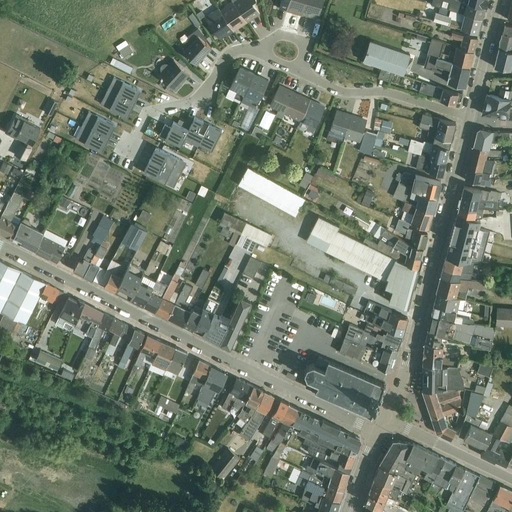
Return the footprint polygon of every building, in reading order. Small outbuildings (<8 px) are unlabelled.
[(233,2),(247,22),(259,14),(252,3),(256,0),(231,0),(232,0),(233,2)] [(287,10),(289,0),(281,0),(279,8),(287,10)] [(289,0),(287,10),(302,15),(306,0),(289,0)] [(306,0),(302,15),(314,18),(315,13),(319,14),(322,0),(306,0)] [(485,8),(457,0),(432,0),(431,5),(441,8),(443,0),(450,2),(448,10),(450,11),(482,19),(485,8)] [(220,11),(233,31),(247,22),(233,2),(220,11)] [(233,31),(220,11),(218,8),(205,17),(219,39),(226,35),(227,36),(233,31)] [(482,19),(450,11),(448,16),(435,13),(433,21),(441,24),(450,26),(478,34),(482,19)] [(192,14),(189,17),(191,19),(190,20),(195,26),(199,23),(192,14)] [(156,21),(159,28),(172,22),(169,15),(156,21)] [(502,33),(511,35),(511,25),(504,24),(502,33)] [(209,46),(205,39),(198,28),(187,36),(190,39),(185,44),(188,47),(183,52),(196,65),(211,48),(209,46)] [(459,48),(474,52),(477,38),(452,32),(450,37),(461,40),(459,48)] [(511,50),(511,35),(502,33),(499,48),(511,50)] [(205,39),(209,46),(214,43),(210,37),(205,39)] [(474,52),(459,48),(456,47),(454,52),(450,51),(449,54),(441,52),(444,42),(431,39),(427,54),(429,54),(429,57),(470,68),(474,52)] [(381,68),(394,72),(403,75),(405,72),(407,73),(412,59),(409,57),(410,55),(381,45),(369,41),(363,62),(381,68)] [(128,45),(119,51),(124,58),(133,52),(128,45)] [(511,50),(499,48),(494,67),(509,70),(511,69),(511,50)] [(427,54),(424,68),(440,72),(441,70),(449,72),(446,82),(465,87),(468,75),(470,68),(429,57),(429,54),(427,54)] [(112,58),(109,64),(129,74),(130,73),(133,68),(112,58)] [(161,71),(157,75),(176,92),(182,85),(180,84),(183,80),(183,81),(189,74),(172,59),(167,64),(166,64),(164,64),(162,64),(160,67),(160,69),(161,71)] [(241,101),(254,74),(239,67),(229,89),(237,93),(234,98),(241,101)] [(394,72),(381,68),(378,78),(386,81),(391,83),(394,72)] [(254,74),(241,101),(240,102),(249,106),(256,109),(256,108),(268,81),(254,74)] [(107,76),(96,103),(124,115),(136,87),(107,76)] [(422,81),(419,92),(440,98),(439,100),(455,104),(458,93),(422,81)] [(284,114),(294,92),(279,86),(270,107),(277,110),(275,116),(281,118),(282,119),(284,114)] [(499,97),(508,99),(510,91),(501,89),(499,97)] [(294,92),(284,114),(299,121),(310,100),(294,92)] [(511,100),(508,99),(499,97),(486,94),(482,111),(483,115),(507,118),(508,110),(509,106),(511,106),(511,100)] [(45,97),(40,110),(47,113),(52,100),(45,97)] [(310,100),(299,121),(298,126),(313,133),(324,109),(320,107),(321,105),(310,100)] [(256,109),(249,106),(240,127),(248,131),(259,109),(256,108),(256,109)] [(83,109),(70,139),(100,151),(112,121),(83,109)] [(224,111),(221,118),(229,121),(232,115),(224,111)] [(335,115),(327,139),(335,142),(336,138),(343,141),(344,138),(351,116),(340,112),(336,111),(335,115)] [(192,144),(206,151),(217,129),(185,112),(180,122),(170,116),(165,125),(160,122),(153,134),(188,152),(192,144)] [(420,122),(453,131),(455,123),(422,114),(420,122)] [(351,116),(344,138),(360,143),(365,125),(366,121),(363,120),(351,116)] [(375,118),(373,130),(377,131),(378,130),(380,131),(390,133),(392,122),(375,118)] [(432,143),(449,148),(453,131),(420,122),(419,127),(429,130),(427,134),(434,136),(432,143)] [(255,126),(251,135),(259,138),(263,130),(255,126)] [(25,129),(11,157),(24,164),(39,136),(25,129)] [(473,146),(489,149),(490,141),(497,142),(497,139),(511,140),(511,132),(509,132),(493,132),(481,129),(477,132),(473,146)] [(373,144),(378,131),(377,134),(366,131),(361,150),(364,151),(370,153),(373,144)] [(378,131),(373,144),(377,145),(380,146),(384,132),(378,131)] [(277,135),(273,141),(279,144),(282,138),(277,135)] [(55,136),(53,141),(61,145),(64,140),(63,139),(55,136)] [(399,137),(398,143),(408,145),(409,139),(399,137)] [(449,148),(432,143),(423,141),(423,142),(411,139),(407,151),(419,154),(421,154),(422,150),(430,152),(428,157),(446,162),(449,148)] [(139,172),(168,186),(181,158),(151,145),(139,172)] [(468,168),(490,173),(494,160),(486,159),(486,157),(501,157),(502,150),(489,149),(473,146),(468,168)] [(374,149),(372,155),(384,158),(385,153),(374,149)] [(446,162),(428,157),(421,154),(419,154),(416,168),(442,175),(446,162)] [(315,156),(312,161),(321,166),(324,160),(315,156)] [(364,156),(363,160),(378,164),(379,160),(364,156)] [(4,162),(0,168),(0,170),(7,175),(12,166),(4,162)] [(27,167),(25,170),(34,175),(36,171),(27,167)] [(247,167),(238,185),(295,216),(305,199),(247,167)] [(319,167),(315,175),(333,184),(337,176),(319,167)] [(14,168),(12,172),(21,178),(24,173),(14,168)] [(490,173),(468,168),(465,180),(490,186),(491,180),(488,179),(490,173)] [(306,171),(299,185),(306,189),(313,175),(306,171)] [(398,183),(405,186),(410,174),(403,172),(402,174),(398,172),(395,180),(399,181),(398,183)] [(411,188),(437,198),(440,182),(415,175),(411,188)] [(405,186),(398,183),(398,184),(393,197),(404,201),(408,202),(410,196),(417,199),(415,205),(433,211),(437,198),(411,188),(405,186)] [(73,184),(66,195),(72,198),(78,187),(73,184)] [(494,200),(499,201),(501,192),(491,190),(490,192),(464,186),(461,194),(494,200)] [(307,190),(302,197),(312,202),(314,199),(315,200),(319,193),(311,189),(310,191),(307,190)] [(366,189),(361,204),(368,207),(374,192),(366,189)] [(7,205),(0,218),(0,233),(12,240),(23,219),(14,215),(23,196),(14,191),(7,205)] [(477,208),(483,208),(489,209),(496,210),(498,210),(499,201),(494,200),(461,194),(459,206),(476,210),(477,208)] [(62,196),(58,205),(66,209),(70,200),(62,196)] [(433,211),(415,205),(408,202),(404,201),(402,210),(403,210),(401,219),(410,222),(428,229),(433,211)] [(338,210),(343,212),(347,205),(341,202),(338,210)] [(77,205),(74,211),(80,214),(83,207),(77,205)] [(347,206),(343,213),(358,220),(361,214),(347,206)] [(476,210),(459,206),(457,215),(474,219),(482,219),(483,208),(477,208),(476,210)] [(143,209),(138,218),(147,223),(152,214),(143,209)] [(234,231),(241,234),(253,240),(258,242),(270,248),(275,237),(224,212),(219,224),(234,231)] [(72,222),(78,224),(81,217),(76,214),(72,222)] [(101,245),(103,241),(114,221),(104,216),(91,241),(100,246),(101,245)] [(418,269),(363,242),(337,230),(339,226),(318,216),(305,241),(344,261),(343,264),(364,274),(365,271),(387,282),(385,287),(410,298),(418,269)] [(23,219),(12,240),(36,252),(43,235),(45,233),(31,226),(33,222),(24,217),(23,219)] [(409,243),(423,249),(427,234),(408,228),(410,222),(401,219),(398,218),(394,230),(406,233),(405,237),(411,238),(409,243)] [(131,223),(121,242),(137,250),(146,231),(131,223)] [(173,244),(181,225),(176,223),(168,241),(173,244)] [(382,235),(385,229),(380,226),(375,234),(374,236),(393,245),(394,243),(382,235)] [(223,228),(220,234),(229,238),(232,233),(223,228)] [(393,246),(421,258),(423,249),(409,243),(385,229),(382,235),(394,243),(393,245),(393,246)] [(45,233),(43,235),(65,246),(67,241),(46,230),(45,233)] [(241,234),(234,231),(228,244),(234,247),(241,234)] [(43,235),(36,252),(57,262),(65,246),(43,235)] [(363,242),(418,269),(421,258),(393,246),(379,240),(377,244),(365,238),(363,242)] [(97,252),(83,276),(99,284),(106,271),(97,266),(109,244),(103,241),(101,245),(100,246),(97,252)] [(160,241),(156,250),(167,255),(171,247),(160,241)] [(83,276),(97,252),(89,248),(82,261),(78,259),(75,266),(73,271),(83,276)] [(155,281),(143,306),(155,312),(166,289),(161,287),(163,283),(162,282),(166,274),(169,275),(173,270),(169,268),(174,260),(167,257),(155,281)] [(250,257),(242,273),(253,278),(261,262),(250,257)] [(457,272),(472,273),(474,264),(474,262),(463,262),(446,257),(443,267),(457,272)] [(0,310),(1,311),(22,270),(0,259),(0,310)] [(171,279),(177,282),(184,269),(182,268),(185,264),(180,262),(171,279)] [(126,269),(115,291),(130,300),(143,275),(145,271),(130,263),(126,269)] [(106,271),(99,284),(115,291),(126,269),(120,266),(115,275),(106,271)] [(460,280),(469,281),(472,273),(457,272),(443,267),(441,275),(460,280)] [(203,269),(195,285),(202,289),(211,273),(203,269)] [(22,270),(1,311),(5,313),(19,320),(26,324),(38,300),(47,283),(22,270)] [(143,275),(130,300),(143,306),(155,281),(143,275)] [(459,298),(462,298),(465,299),(469,286),(474,287),(482,289),(484,282),(476,281),(469,281),(460,280),(441,275),(436,291),(455,296),(459,298)] [(332,277),(329,282),(354,294),(355,292),(356,289),(332,277)] [(166,289),(155,312),(167,318),(179,294),(174,291),(178,282),(177,282),(171,279),(166,289)] [(47,283),(38,300),(47,305),(49,300),(57,304),(64,292),(47,283)] [(179,294),(167,318),(183,326),(191,311),(186,308),(192,297),(189,295),(193,288),(184,284),(179,294)] [(410,298),(385,287),(383,292),(390,296),(388,301),(408,308),(410,298)] [(431,314),(473,324),(474,320),(458,315),(462,298),(459,298),(455,296),(436,291),(433,304),(431,314)] [(308,293),(305,301),(312,304),(316,296),(308,293)] [(202,294),(199,300),(205,303),(208,297),(202,294)] [(77,322),(85,303),(78,299),(77,301),(69,297),(55,323),(63,327),(65,322),(73,326),(76,321),(77,322)] [(203,309),(193,329),(203,335),(209,337),(220,316),(214,313),(220,303),(209,297),(203,309)] [(228,325),(220,343),(230,347),(239,327),(241,321),(250,301),(241,297),(231,319),(230,321),(228,325)] [(396,323),(405,326),(407,317),(369,301),(366,308),(374,312),(373,314),(387,320),(388,317),(396,320),(396,323)] [(85,303),(77,322),(75,326),(93,335),(103,313),(85,303)] [(191,311),(183,326),(192,331),(193,329),(203,309),(194,304),(191,311)] [(495,328),(495,330),(503,331),(503,326),(511,327),(511,307),(497,307),(495,328)] [(19,320),(5,313),(0,322),(0,327),(12,333),(19,320)] [(103,313),(93,335),(84,356),(92,359),(96,349),(95,349),(103,330),(107,331),(108,330),(114,318),(103,313)] [(368,321),(402,334),(405,326),(396,323),(396,320),(388,317),(387,320),(373,314),(372,316),(367,314),(365,319),(368,321)] [(427,330),(443,335),(458,339),(458,337),(490,349),(493,328),(488,326),(477,325),(473,324),(431,314),(427,330)] [(220,316),(209,337),(219,343),(220,343),(228,325),(230,321),(220,316)] [(114,318),(108,330),(115,333),(112,338),(110,342),(105,352),(112,355),(116,345),(115,344),(122,332),(131,337),(134,328),(114,318)] [(374,336),(383,339),(399,345),(401,339),(402,334),(368,321),(365,329),(349,324),(348,327),(374,336)] [(380,346),(381,344),(383,339),(374,336),(348,327),(344,337),(375,348),(377,345),(380,346)] [(134,328),(131,337),(120,360),(118,366),(123,368),(134,345),(138,347),(144,333),(134,328)] [(425,343),(439,345),(440,340),(443,341),(443,335),(427,330),(425,343)] [(155,356),(161,341),(147,334),(135,363),(140,365),(146,352),(155,356)] [(375,348),(344,337),(341,347),(339,351),(344,355),(345,353),(352,357),(353,356),(360,360),(361,358),(368,363),(369,361),(377,366),(390,370),(398,348),(387,344),(386,346),(381,344),(380,346),(377,345),(375,348)] [(387,344),(398,348),(399,345),(383,339),(381,344),(386,346),(387,344)] [(161,341),(155,356),(149,369),(163,376),(163,374),(176,347),(161,341)] [(423,365),(457,367),(457,361),(449,360),(449,357),(442,355),(443,346),(439,345),(425,343),(423,365)] [(176,347),(163,374),(165,375),(171,378),(173,372),(178,374),(186,356),(187,352),(176,347)] [(40,350),(35,361),(58,370),(62,360),(40,350)] [(304,371),(304,373),(305,373),(306,377),(306,378),(307,379),(308,378),(309,379),(305,387),(314,391),(318,392),(317,394),(319,394),(319,393),(326,396),(326,397),(327,398),(328,397),(335,400),(334,401),(336,401),(336,400),(343,404),(343,405),(344,405),(345,404),(352,407),(351,408),(353,409),(353,408),(360,411),(360,412),(361,413),(362,412),(370,415),(369,416),(370,417),(371,416),(372,416),(373,415),(372,414),(375,407),(376,406),(377,406),(378,405),(376,404),(380,396),(381,397),(382,395),(381,395),(381,393),(381,392),(384,386),(385,387),(386,385),(384,385),(385,383),(383,383),(383,384),(375,381),(376,380),(374,379),(374,380),(371,379),(367,377),(367,376),(366,375),(365,376),(358,373),(359,372),(357,372),(357,373),(350,370),(350,369),(349,368),(348,369),(341,366),(342,365),(340,364),(340,365),(333,362),(333,361),(332,361),(331,362),(328,360),(319,356),(315,364),(314,364),(314,363),(312,363),(312,364),(308,366),(307,365),(306,366),(307,367),(305,371),(304,371)] [(194,370),(198,361),(192,358),(188,367),(194,370)] [(198,361),(194,370),(185,390),(191,393),(195,383),(202,386),(211,365),(199,359),(198,361)] [(480,361),(477,372),(489,376),(492,365),(480,361)] [(211,365),(202,386),(196,398),(210,404),(216,390),(219,391),(225,380),(223,379),(226,373),(211,365)] [(457,367),(423,365),(423,367),(427,367),(426,377),(423,377),(423,382),(422,382),(422,390),(446,388),(458,389),(463,389),(462,377),(460,371),(460,367),(457,367)] [(65,370),(62,376),(72,381),(73,381),(76,374),(65,370)] [(235,400),(244,381),(236,378),(221,406),(226,409),(231,399),(235,400)] [(244,381),(235,400),(232,406),(241,410),(242,408),(245,401),(253,386),(244,381)] [(124,392),(127,385),(121,382),(117,389),(124,392)] [(487,382),(483,395),(488,396),(492,384),(487,382)] [(473,392),(483,394),(485,387),(476,384),(473,392)] [(253,386),(245,401),(249,403),(245,410),(242,408),(241,410),(238,416),(240,417),(236,423),(242,428),(264,391),(253,386)] [(446,388),(422,390),(423,394),(431,418),(443,414),(459,410),(460,397),(458,389),(446,388)] [(264,391),(242,428),(239,434),(251,440),(274,396),(267,393),(264,391)] [(466,414),(474,417),(483,394),(473,392),(471,391),(466,414)] [(158,405),(154,413),(158,415),(162,407),(176,413),(179,406),(179,405),(161,396),(157,404),(158,405)] [(281,419),(289,404),(281,400),(265,429),(273,433),(279,418),(281,419)] [(136,401),(133,408),(139,411),(142,404),(136,401)] [(289,404),(281,419),(284,421),(273,440),(272,439),(266,448),(275,452),(280,442),(288,429),(299,409),(289,404)] [(493,435),(500,438),(505,440),(511,428),(511,406),(508,405),(493,435)] [(299,409),(288,429),(304,436),(306,433),(334,447),(333,450),(340,453),(341,449),(356,454),(361,440),(360,437),(299,409)] [(443,414),(431,418),(436,431),(438,434),(450,440),(454,429),(447,425),(443,414)] [(474,417),(466,414),(458,436),(478,445),(479,441),(486,444),(491,434),(484,430),(487,422),(474,417)] [(180,446),(183,437),(171,433),(168,442),(180,446)] [(491,434),(486,444),(484,448),(480,455),(505,467),(509,460),(511,455),(500,449),(499,451),(494,449),(500,438),(493,435),(491,434)] [(340,453),(333,450),(305,437),(303,443),(309,445),(307,448),(307,449),(308,451),(312,455),(324,460),(326,455),(340,461),(337,467),(349,473),(349,472),(351,466),(351,465),(352,462),(353,461),(356,454),(341,449),(340,453)] [(415,472),(419,464),(406,458),(413,443),(412,443),(399,441),(393,441),(385,454),(415,472)] [(273,455),(279,458),(286,445),(280,442),(275,452),(273,455)] [(406,458),(419,464),(423,467),(429,470),(430,470),(438,455),(427,450),(414,443),(413,443),(406,458)] [(256,446),(250,456),(256,461),(263,450),(256,446)] [(227,448),(209,471),(222,482),(240,458),(227,448)] [(379,464),(412,481),(417,473),(415,472),(385,454),(379,464)] [(264,470),(273,473),(280,459),(279,458),(273,455),(265,469),(264,470)] [(430,470),(429,470),(424,477),(432,482),(444,458),(438,455),(430,470)] [(327,483),(343,491),(349,473),(337,467),(313,457),(310,466),(307,465),(306,469),(330,478),(327,483)] [(444,458),(432,482),(428,489),(436,494),(442,485),(448,478),(456,464),(444,458)] [(374,478),(399,488),(406,493),(412,481),(379,464),(374,478)] [(448,478),(442,485),(453,490),(464,468),(456,464),(448,478)] [(448,507),(445,511),(462,511),(463,511),(469,497),(479,475),(464,468),(453,490),(446,506),(448,507)] [(343,491),(327,483),(301,470),(296,483),(305,487),(340,501),(343,491)] [(479,475),(469,497),(484,507),(495,483),(479,475)] [(371,487),(387,494),(389,490),(390,491),(389,493),(396,496),(399,488),(374,478),(371,487)] [(505,511),(511,498),(511,490),(500,485),(489,511),(492,511),(493,511),(494,509),(501,511),(500,511),(495,511),(496,511),(495,511),(505,511)] [(340,501),(305,487),(301,497),(320,505),(336,511),(340,501)] [(365,503),(373,506),(385,511),(445,511),(448,507),(446,506),(441,504),(438,510),(413,497),(409,505),(423,511),(413,511),(398,504),(399,501),(388,494),(387,494),(371,487),(365,503)] [(365,511),(373,511),(373,506),(365,503),(365,511)]
